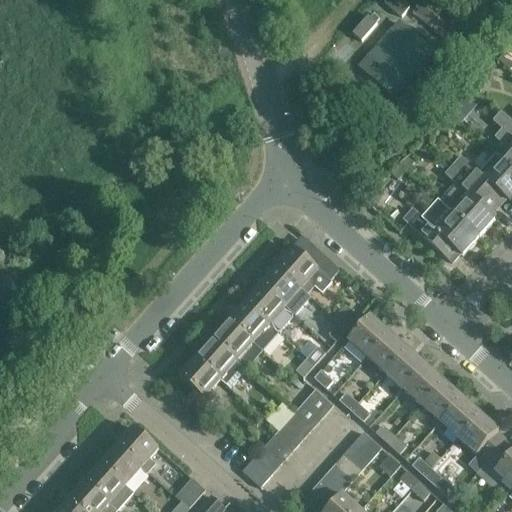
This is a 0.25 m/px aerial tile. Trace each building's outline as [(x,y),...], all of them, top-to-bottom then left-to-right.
[(396,0),(386,0),(384,4),(401,18),(408,10),(396,0)] [(438,21),(420,6),(413,15),(431,30),(438,21)] [(362,43),(377,25),(370,19),(369,18),(353,36),(355,37),(362,43)] [(457,38),(440,23),(433,31),(450,46),(457,38)] [(367,60),(403,91),(434,56),(399,25),(367,60)] [(352,82),(344,90),(361,106),(369,98),(352,82)] [(373,102),(365,110),(382,126),(391,118),(373,102)] [(462,118),(453,110),(445,119),(454,127),(457,123),(463,128),(466,125),(460,120),(462,118)] [(511,123),(501,114),(493,123),(502,131),(495,139),(504,148),(497,156),(511,168),(511,123)] [(511,168),(497,156),(481,173),(477,170),(476,171),(461,158),(455,166),(493,200),(500,192),(511,201),(511,168)] [(408,159),(399,168),(405,174),(414,164),(408,159)] [(493,200),(455,166),(445,177),(457,188),(443,204),(481,238),(498,219),(486,208),(493,200)] [(376,195),(384,202),(391,194),(383,187),(376,195)] [(481,238),(443,204),(442,205),(439,202),(424,220),(414,211),(404,223),(449,262),(459,251),(464,256),(481,238)] [(304,257),(294,248),(277,267),(308,294),(315,287),(323,295),(332,285),(330,284),(340,273),(312,248),(304,257)] [(308,294),(277,267),(261,285),(285,306),(296,316),(313,298),(308,294)] [(285,306),(261,285),(245,303),(279,334),(281,334),(293,320),(293,316),(284,308),(285,306)] [(279,334),(245,303),(228,322),(252,343),(267,327),(276,335),(279,334)] [(350,313),(341,324),(349,331),(358,321),(350,313)] [(388,333),(370,316),(348,340),(367,357),(388,333)] [(252,343),(228,322),(226,324),(224,323),(212,336),(214,337),(212,340),(247,372),(263,354),(252,344),(252,343)] [(325,334),(329,337),(337,344),(349,331),(341,324),(339,326),(335,323),(325,334)] [(407,349),(388,333),(367,357),(385,373),(407,349)] [(247,372),(212,340),(210,343),(208,341),(196,354),(198,356),(196,359),(220,380),(235,363),(246,373),(247,372)] [(425,366),(407,349),(385,373),(403,390),(425,366)] [(316,367),(326,357),(318,350),(308,360),(316,367)] [(220,380),(196,359),(179,377),(209,405),(218,395),(211,389),(220,380)] [(316,367),(308,360),(297,373),(305,380),(316,367)] [(443,382),(425,366),(403,390),(422,406),(443,382)] [(315,381),(326,391),(333,384),(322,373),(315,381)] [(461,398),(443,382),(422,406),(440,422),(461,398)] [(316,391),(315,392),(304,404),(323,420),(334,407),(316,391)] [(350,413),(357,405),(347,395),(339,403),(350,413)] [(480,415),(461,398),(440,422),(458,439),(480,415)] [(285,405),(295,414),(295,413),(298,410),(289,401),(285,405)] [(304,404),(298,410),(295,413),(314,430),(323,420),(304,404)] [(350,413),(363,425),(370,417),(357,405),(350,413)] [(295,413),(295,414),(284,426),(302,443),(314,430),(295,413)] [(498,431),(480,415),(458,439),(477,456),(468,466),(478,475),(506,444),(495,435),(498,431)] [(302,443),(284,426),(276,435),(294,452),(302,443)] [(387,445),(394,437),(383,428),(376,435),(387,445)] [(134,429),(117,448),(141,470),(147,475),(155,466),(149,461),(158,450),(134,429)] [(382,450),(364,434),(352,448),(369,464),(382,450)] [(294,452),(276,435),(263,449),(281,466),(294,452)] [(387,445),(400,457),(407,449),(394,437),(387,445)] [(511,450),(506,444),(478,475),(477,477),(494,491),(504,480),(511,486),(511,450)] [(141,470),(117,448),(101,466),(125,487),(141,470)] [(369,464),(352,448),(344,457),(361,473),(369,464)] [(281,466),(263,449),(255,458),(273,475),(281,466)] [(441,461),(433,454),(425,464),(432,470),(441,461)] [(361,473),(344,457),(335,466),(353,482),(361,473)] [(273,475),(255,458),(242,473),(260,490),(273,475)] [(420,460),(413,468),(423,478),(430,470),(420,460)] [(388,482),(398,471),(389,463),(379,474),(388,482)] [(125,487),(101,466),(85,484),(115,511),(120,511),(135,496),(125,487)] [(353,482),(335,466),(327,475),(345,491),(353,482)] [(460,497),(430,470),(423,478),(452,505),(460,497)] [(418,484),(407,474),(400,482),(411,492),(418,484)] [(345,491),(327,475),(319,484),(337,500),(342,495),(345,491)] [(192,481),(175,499),(182,505),(190,511),(206,494),(192,481)] [(115,511),(85,484),(68,502),(79,511),(115,511)] [(337,500),(319,484),(311,493),(329,509),(337,500)] [(418,484),(411,492),(424,504),(431,496),(418,484)] [(326,511),(329,509),(311,493),(304,501),(315,511),(326,511)] [(329,509),(326,511),(360,511),(361,511),(342,495),(337,500),(329,509)] [(212,499),(199,511),(223,511),(225,511),(212,499)] [(79,511),(68,502),(59,511),(79,511)]
